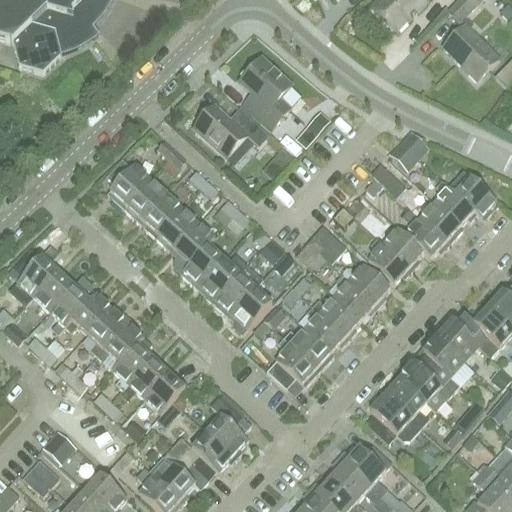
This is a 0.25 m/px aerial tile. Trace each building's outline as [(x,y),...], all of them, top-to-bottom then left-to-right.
[(0,0),(0,44),(13,48),(18,72),(43,78),(61,61),(61,59),(68,56),(73,55),(77,53),(81,51),(84,50),(91,45),(94,42),(89,35),(97,26),(101,22),(108,12),(111,8),(114,0),(113,0),(0,0)] [(424,0),(380,0),(370,11),(396,36),(428,3),(424,0)] [(460,26),(464,31),(442,52),(476,86),(500,62),(470,33),(474,29),(466,20),(479,7),(471,0),(463,0),(447,16),(459,28),(460,26)] [(511,10),(508,6),(500,15),(509,24),(511,20),(511,10)] [(438,27),(423,42),(432,51),(447,37),(438,27)] [(511,62),(494,80),(506,91),(511,83),(511,62)] [(240,87),(259,105),(250,115),(270,134),(290,113),(280,103),(292,91),(262,64),(240,87)] [(247,120),(238,131),(218,112),(195,136),(225,163),(246,140),(259,152),(269,140),(247,120)] [(321,116),(297,143),(306,151),(330,124),(321,116)] [(425,150),(410,137),(400,148),(415,161),(425,150)] [(285,142),(278,150),(294,164),(301,156),(285,142)] [(169,165),(176,156),(165,146),(157,154),(169,165)] [(405,172),(415,161),(400,148),(390,159),(405,172)] [(176,156),(169,165),(180,175),(187,166),(176,156)] [(106,181),(116,191),(107,200),(123,215),(150,185),(134,171),(132,173),(123,164),(106,181)] [(371,179),(375,183),(383,190),(396,202),(405,193),(380,169),(371,179)] [(201,194),(207,187),(195,175),(188,183),(201,194)] [(456,198),(456,199),(478,219),(478,220),(485,226),(493,218),(490,215),(497,207),(463,176),(449,191),(456,198)] [(383,190),(375,183),(365,193),(373,201),(383,190)] [(150,185),(123,215),(139,229),(166,200),(150,185)] [(443,199),(434,208),(460,232),(468,225),(470,227),(478,220),(478,219),(456,199),(456,198),(449,191),(448,192),(441,186),(435,192),(443,199)] [(218,196),(207,187),(201,194),(211,204),(218,196)] [(182,215),(166,200),(139,229),(155,244),(182,215)] [(354,221),(364,210),(353,200),(343,211),(354,221)] [(232,223),(240,215),(228,205),(221,213),(232,223)] [(420,223),(449,251),(464,235),(460,232),(434,208),(420,223)] [(333,223),(344,233),(354,221),(343,211),(333,223)] [(405,240),(424,258),(430,264),(438,256),(442,260),(449,251),(420,223),(411,214),(403,222),(413,231),(405,240)] [(197,229),(182,215),(155,244),(171,258),(197,229)] [(250,224),(240,215),(232,223),(243,233),(250,224)] [(214,243),(197,229),(171,258),(177,263),(174,266),(176,274),(181,279),(214,243)] [(323,231),(313,241),(324,251),(318,258),(319,258),(319,257),(330,268),(345,252),(323,231)] [(377,242),(376,243),(413,276),(420,269),(417,266),(424,258),(405,240),(398,233),(384,249),(377,242)] [(265,253),(272,245),(260,234),(253,242),(265,253)] [(324,251),(313,241),(295,260),(306,271),(318,258),(324,251)] [(214,243),(181,279),(198,294),(224,265),(207,250),(214,244),(214,243)] [(413,276),(376,243),(370,249),(378,256),(368,266),(395,290),(402,282),(405,285),(413,276)] [(282,254),(272,245),(265,253),(275,262),(282,254)] [(33,303),(61,274),(53,267),(50,270),(42,262),(41,264),(32,255),(14,274),(23,283),(18,289),(33,303)] [(251,268),(263,280),(277,267),(266,255),(251,268)] [(248,271),(247,270),(232,257),(224,265),(198,294),(213,308),(248,271)] [(318,258),(306,271),(311,276),(313,273),(315,275),(325,266),(318,259),(319,258),(318,258)] [(286,259),(273,273),(281,280),(294,266),(286,259)] [(364,270),(349,286),(379,313),(387,305),(384,302),(391,295),(364,270)] [(263,285),(248,271),(213,308),(230,323),(256,294),(255,293),(263,285)] [(61,274),(33,303),(49,318),(76,288),(61,274)] [(379,313),(342,280),(336,286),(343,293),(335,302),(361,327),(368,319),(371,322),(379,313)] [(76,288),(49,318),(58,326),(52,333),(58,339),(64,332),(65,333),(92,303),(90,300),(94,296),(94,291),(84,282),(77,289),(76,288)] [(302,282),(293,292),(300,299),(310,289),(302,282)] [(300,299),(293,292),(283,303),(291,310),(300,299)] [(256,294),(230,323),(234,327),(234,333),(243,341),(272,309),(256,294)] [(511,305),(506,300),(500,294),(492,303),(495,305),(488,312),(511,333),(511,305)] [(92,303),(65,333),(66,331),(71,336),(77,331),(87,340),(108,316),(101,310),(104,307),(96,299),(93,303),(92,303)] [(361,327),(335,302),(325,312),(317,305),(313,311),(350,345),(358,336),(355,334),(361,327)] [(275,311),(264,325),(273,333),(285,320),(275,311)] [(350,345),(313,311),(307,317),(315,324),(306,334),(332,358),(338,351),(342,354),(350,345)] [(511,340),(511,333),(488,312),(474,328),(465,319),(465,320),(488,340),(478,352),(491,364),(511,340)] [(116,323),(108,316),(87,340),(97,349),(92,355),(97,360),(127,328),(119,320),(116,323)] [(488,340),(465,320),(456,329),(453,327),(438,343),(464,367),(478,352),(488,340)] [(273,333),(264,325),(254,336),(260,342),(269,332),(272,334),(273,333)] [(7,331),(3,336),(18,350),(27,340),(12,327),(7,331)] [(136,336),(127,328),(97,360),(104,367),(110,361),(119,370),(137,350),(138,350),(141,347),(132,339),(136,336)] [(290,335),(283,343),(320,377),(328,368),(324,366),(332,358),(306,334),(298,342),(290,335)] [(39,360),(46,353),(35,342),(28,350),(39,360)] [(320,377),(283,343),(278,349),(285,356),(276,366),(274,364),(264,374),(284,392),(293,382),(302,390),(309,382),(312,385),(320,377)] [(426,363),(418,371),(441,392),(450,383),(464,367),(438,343),(423,360),(426,363)] [(119,369),(113,375),(121,383),(115,388),(124,396),(156,361),(148,354),(151,351),(144,344),(141,347),(138,350),(137,350),(119,370),(119,369)] [(46,353),(39,360),(50,370),(57,363),(46,353)] [(156,361),(124,396),(129,401),(134,395),(145,405),(168,379),(161,373),(164,369),(156,361)] [(441,392),(418,371),(412,365),(404,374),(407,377),(400,384),(427,408),(435,416),(445,405),(446,406),(459,392),(450,383),(441,392)] [(70,389),(78,381),(83,375),(77,369),(71,375),(62,367),(55,375),(70,389)] [(503,376),(493,386),(502,394),(504,391),(511,383),(503,376)] [(168,379),(145,405),(161,420),(165,416),(173,407),(180,399),(188,391),(180,383),(177,387),(168,379)] [(70,389),(66,394),(76,403),(82,397),(86,401),(88,399),(93,394),(78,381),(70,389)] [(400,384),(385,401),(421,433),(429,425),(420,416),(427,408),(400,384)] [(511,408),(511,397),(507,393),(506,394),(502,399),(511,408)] [(105,416),(113,408),(101,397),(94,405),(105,416)] [(180,399),(173,407),(181,415),(186,410),(186,404),(180,399)] [(505,420),(511,412),(511,408),(502,399),(493,410),(505,420)] [(0,417),(8,409),(0,400),(0,417)] [(421,433),(385,401),(370,417),(373,420),(365,429),(388,450),(397,441),(403,446),(410,446),(421,433)] [(242,441),(251,431),(220,402),(211,412),(222,422),(207,438),(236,465),(241,460),(238,457),(248,446),(242,441)] [(113,408),(105,416),(115,425),(123,417),(113,408)] [(0,435),(17,417),(8,409),(0,417),(0,435)] [(164,433),(173,423),(165,416),(161,420),(156,425),(164,433)] [(465,420),(454,433),(463,440),(474,427),(465,420)] [(475,441),(492,454),(504,439),(487,426),(475,441)] [(462,441),(454,434),(443,447),(451,454),(462,441)] [(77,455),(57,438),(42,456),(62,473),(77,455)] [(236,465),(207,438),(193,453),(182,443),(173,453),(209,485),(216,477),(218,479),(228,469),(231,471),(236,465)] [(471,444),(459,458),(475,471),(486,457),(471,444)] [(339,463),(382,503),(388,496),(378,486),(386,477),(385,476),(392,469),(372,450),(365,457),(360,452),(351,462),(345,456),(339,463)] [(168,466),(155,481),(184,508),(189,503),(186,500),(195,490),(200,495),(209,485),(173,453),(164,463),(168,466)] [(116,467),(123,474),(133,463),(126,456),(116,467)] [(382,503),(339,463),(332,470),(338,476),(330,484),(357,509),(365,501),(375,510),(382,503)] [(32,474),(52,492),(58,485),(39,466),(32,474)] [(487,470),(480,477),(511,506),(511,472),(501,483),(487,470)] [(180,511),(184,508),(155,481),(154,482),(144,473),(136,482),(146,491),(139,498),(153,511),(180,511)] [(52,492),(32,474),(22,484),(42,502),(52,492)] [(474,505),(467,511),(511,511),(511,506),(480,477),(472,486),(487,500),(478,509),(474,505)] [(101,480),(85,496),(101,511),(118,511),(126,503),(101,480)] [(310,495),(328,511),(361,511),(357,509),(330,484),(323,493),(317,487),(310,495)] [(2,506),(7,511),(9,511),(19,502),(7,491),(0,499),(0,504),(2,506)] [(310,507),(305,511),(328,511),(310,495),(304,502),(310,507)] [(101,511),(85,496),(71,511),(72,511),(101,511)]
